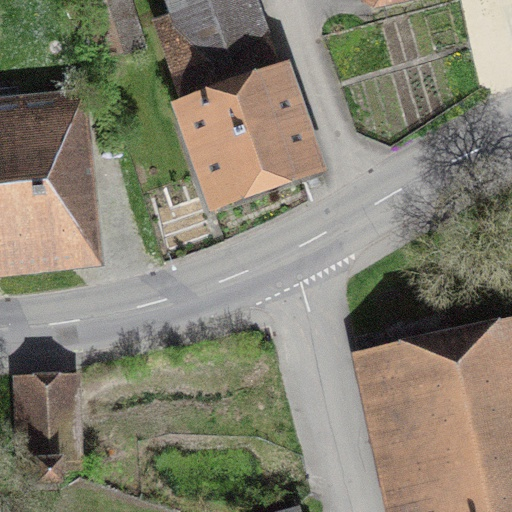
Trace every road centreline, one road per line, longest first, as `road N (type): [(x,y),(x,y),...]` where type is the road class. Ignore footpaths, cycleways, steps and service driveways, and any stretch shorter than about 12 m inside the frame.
road 1 (tertiary): [(0,330),(149,305),(287,251)]
road 2 (residential): [(287,251),(358,511)]
road 3 (tertiary): [(287,251),(511,136)]
